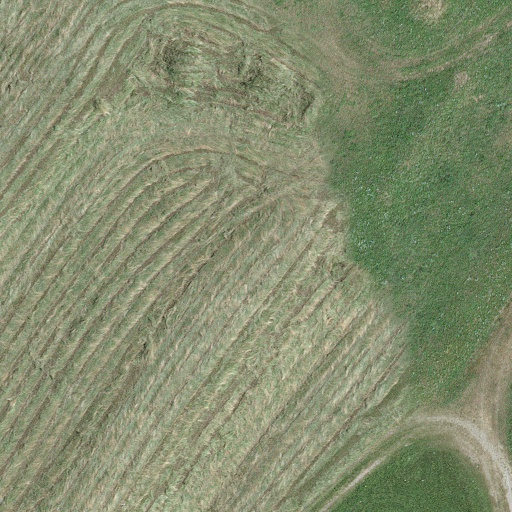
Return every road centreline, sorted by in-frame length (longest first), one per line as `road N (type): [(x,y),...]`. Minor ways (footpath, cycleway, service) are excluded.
road 1 (track): [(312,511),(391,439),(432,426),(478,446),(502,511)]
road 2 (track): [(451,428),(511,313)]
